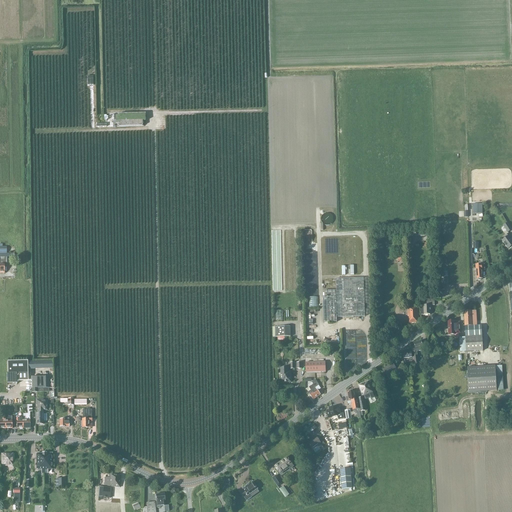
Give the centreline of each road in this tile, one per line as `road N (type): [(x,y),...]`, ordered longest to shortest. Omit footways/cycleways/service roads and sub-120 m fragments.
road 1 (tertiary): [(188,483),(230,464),(511,267)]
road 2 (tertiary): [(0,439),(79,441),(150,476),(188,483)]
